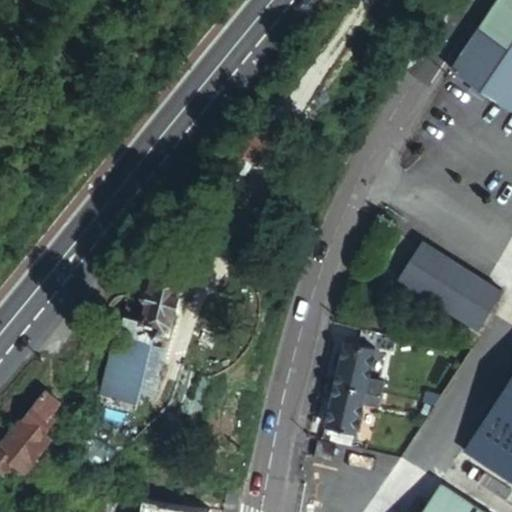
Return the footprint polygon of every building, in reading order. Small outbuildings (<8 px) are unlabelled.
[(511,0),(497,0),(451,71),(511,111),(511,0)] [(217,190),(229,199),(280,122),(260,109),(233,150),(241,155),(217,190)] [(397,279),(476,328),(500,289),(421,240),(397,279)] [(118,324),(103,393),(139,400),(140,392),(147,392),(150,391),(151,387),(160,351),(159,348),(156,346),(151,344),(152,339),(157,338),(159,334),(155,331),(155,329),(157,328),(160,329),(165,329),(170,327),(172,325),(182,283),(182,281),(181,278),(179,276),(174,275),(175,264),(174,262),(172,260),(169,259),(163,263),(149,260),(147,269),(143,268),(136,297),(130,296),(123,325),(118,324)] [(353,326),(350,340),(375,346),(386,349),(389,335),(353,326)] [(346,340),(335,385),(381,395),(385,380),(368,376),(375,346),(350,340),(346,340)] [(511,374),(463,449),(511,481),(511,374)] [(322,440),(337,443),(352,447),(362,403),(378,406),(381,395),(335,385),(322,440)] [(48,391),(24,419),(28,423),(23,429),(18,425),(0,445),(0,470),(1,471),(11,460),(23,471),(49,441),(44,436),(56,422),(52,418),(64,404),(48,391)] [(322,440),(319,439),(314,459),(333,463),(337,443),(322,440)] [(11,460),(1,471),(13,482),(23,471),(11,460)] [(485,511),(441,483),(422,511),(485,511)] [(143,500),(141,511),(211,511),(212,510),(143,500)]
